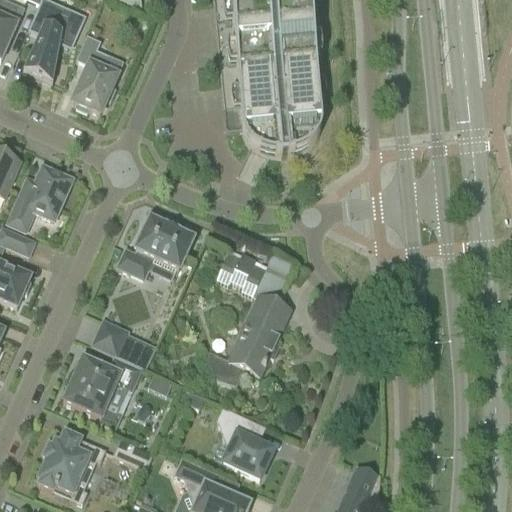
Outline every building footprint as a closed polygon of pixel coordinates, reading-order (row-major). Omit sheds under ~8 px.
[(42,0),(24,0),(22,5),(37,11),(42,0)] [(106,0),(140,15),(138,0),(106,0)] [(210,0),(224,134),(224,135),(224,136),(225,137),(226,137),(227,138),(241,136),(242,140),(243,143),(245,145),(246,147),(248,149),(250,151),(252,153),(256,156),(259,158),(261,159),(266,161),(270,162),(274,163),(279,163),(285,163),(290,161),(294,160),(298,158),(303,155),(307,152),(309,150),(311,146),(313,144),(314,142),(316,139),(317,135),(318,133),(319,129),(310,35),(314,34),(316,34),(317,33),(317,32),(318,31),(318,30),(314,0),(210,0)] [(56,15),(57,11),(41,4),(26,37),(41,44),(25,80),(51,91),(58,50),(67,54),(80,25),(56,15)] [(0,65),(22,16),(0,5),(0,65)] [(95,56),(99,48),(86,42),(75,67),(87,73),(71,109),(75,111),(74,114),(85,119),(87,116),(99,121),(105,107),(108,108),(113,97),(110,95),(116,83),(102,76),(108,62),(95,56)] [(2,158),(0,161),(0,204),(3,206),(19,170),(15,168),(16,164),(2,158)] [(52,227),(69,187),(41,175),(35,189),(26,185),(7,227),(26,235),(33,218),(52,227)] [(150,226),(148,225),(141,240),(138,239),(133,251),(135,252),(133,257),(138,259),(136,264),(124,258),(116,274),(141,286),(150,265),(176,277),(191,246),(189,245),(175,239),(176,238),(164,232),(163,233),(150,226)] [(27,264),(33,249),(1,235),(0,235),(0,252),(2,254),(3,253),(27,264)] [(0,258),(2,254),(0,252),(0,309),(15,316),(22,301),(25,301),(29,292),(27,289),(29,284),(0,271),(0,258)] [(251,304),(263,279),(226,262),(214,287),(226,293),(228,289),(241,295),(239,299),(251,304)] [(275,346),(288,317),(258,303),(249,321),(227,368),(207,359),(206,363),(206,367),(206,371),(207,375),(209,379),(211,382),(214,385),(217,388),(219,388),(235,394),(243,377),(257,384),(262,373),(264,374),(265,371),(264,370),(266,364),(272,367),(280,349),(275,346)] [(119,353),(126,339),(102,328),(90,352),(114,363),(113,364),(140,377),(144,378),(149,366),(148,365),(148,366),(119,353)] [(81,365),(61,409),(98,425),(96,430),(114,438),(121,421),(130,400),(140,377),(113,364),(112,364),(106,376),(81,365)] [(197,418),(203,405),(184,397),(178,409),(197,418)] [(257,451),(264,434),(221,414),(215,427),(227,459),(221,470),(258,486),(271,457),(257,451)] [(99,470),(104,458),(62,439),(58,450),(53,448),(50,454),(46,452),(41,466),(44,467),(36,486),(39,488),(37,492),(52,499),(54,494),(70,502),(68,506),(81,511),(86,499),(75,494),(88,465),(99,470)] [(145,478),(152,462),(118,447),(111,463),(145,478)] [(211,494),(217,482),(180,466),(173,482),(182,486),(192,511),(247,511),(248,511),(211,494)] [(342,500),(337,511),(366,511),(367,510),(371,511),(375,511),(379,484),(375,483),(356,474),(354,473),(342,500)] [(141,497),(137,501),(137,506),(141,509),(146,509),(149,505),(149,501),(145,497),(141,497)]
